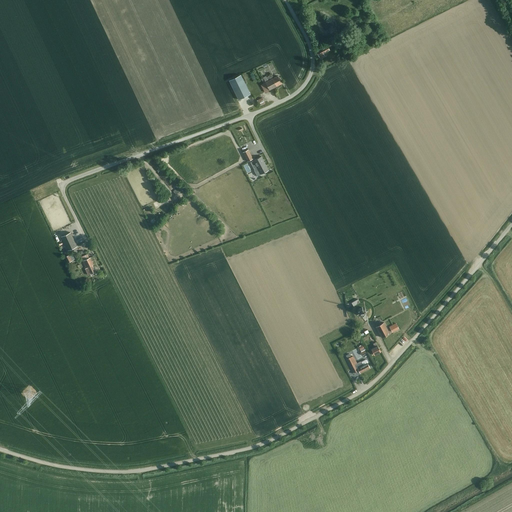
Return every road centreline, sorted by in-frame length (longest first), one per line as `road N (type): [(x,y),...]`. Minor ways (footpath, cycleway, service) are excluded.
road 1 (unclassified): [(0,449),(58,466),(129,471),(269,441),(375,380),(511,224)]
road 2 (unclassified): [(88,243),(65,197),(69,180),(247,115)]
road 3 (unclassified): [(247,115),(289,97),(311,76),(313,56),(286,0)]
